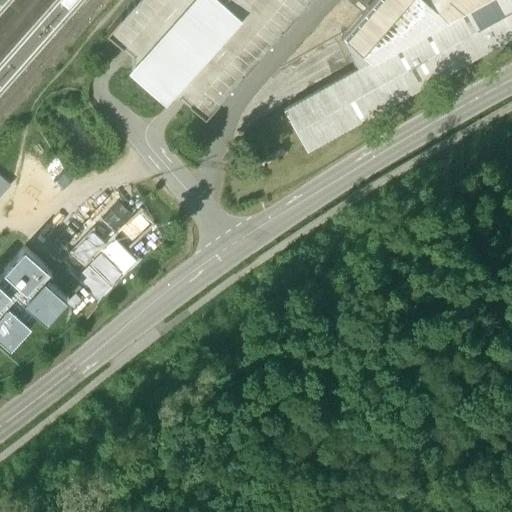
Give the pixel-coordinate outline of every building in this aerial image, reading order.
[(133,0),(106,31),(127,50),(130,52),(131,70),(163,98),(181,97),(184,99),(205,118),(307,0),(133,0)] [(511,0),(494,0),(358,74),(283,114),(307,158),(511,46),(511,0)] [(376,0),(342,40),(358,74),(494,0),(376,0)] [(0,196),(9,186),(0,177),(0,196)] [(0,339),(11,349),(39,318),(46,324),(67,302),(47,283),(54,275),(25,249),(0,275),(0,339)]
